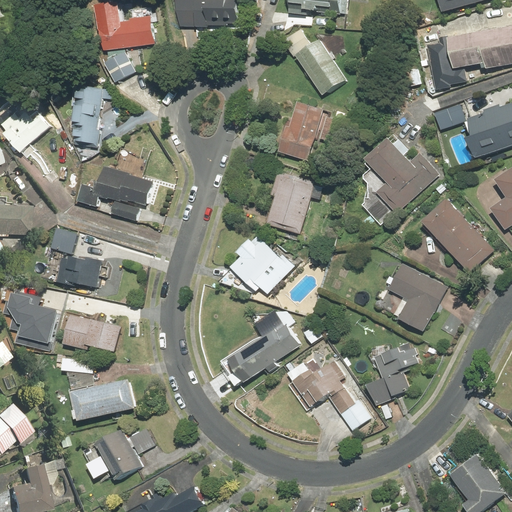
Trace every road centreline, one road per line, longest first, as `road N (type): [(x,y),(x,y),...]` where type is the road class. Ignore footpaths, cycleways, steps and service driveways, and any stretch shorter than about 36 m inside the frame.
road 1 (residential): [(511,305),(430,432),(393,456),(316,472),(260,458),(223,435),(192,395),(173,340),(175,298),(208,176)]
road 2 (residential): [(208,176),(177,113),(194,74),(203,71),(232,81),(235,94)]
